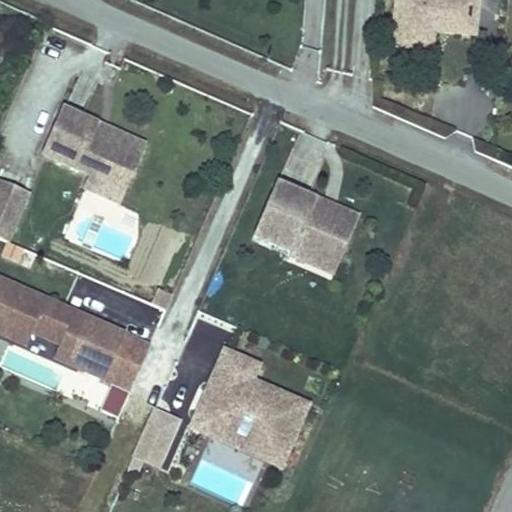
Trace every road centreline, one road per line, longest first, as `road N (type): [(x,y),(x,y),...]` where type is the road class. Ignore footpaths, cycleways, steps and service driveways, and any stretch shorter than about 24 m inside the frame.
road 1 (unclassified): [(73,0),(511,190)]
road 2 (unknown): [(269,84),(126,421)]
